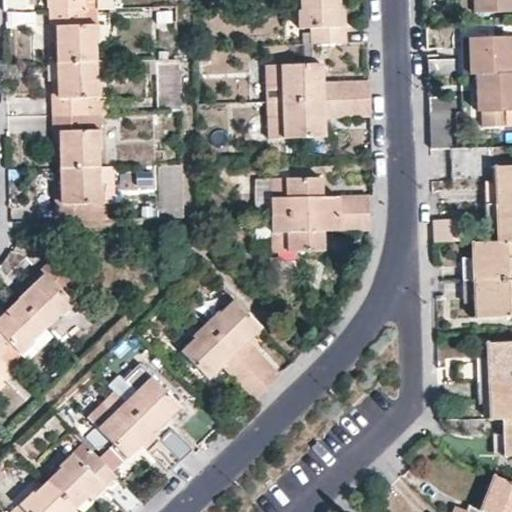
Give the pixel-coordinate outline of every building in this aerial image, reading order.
[(52,0),(52,10),(85,9),(84,0),(52,0)] [(341,26),(340,9),(339,0),(301,0),(302,9),(299,9),(300,27),(312,27),(313,44),(347,42),(347,26),(341,26)] [(427,0),(428,3),(428,11),(460,9),(460,0),(427,0)] [(461,0),(461,8),(477,8),(476,0),(461,0)] [(85,25),(85,9),(52,10),(52,26),(59,26),(59,43),(59,62),(95,61),(94,42),(98,42),(98,25),(85,25)] [(473,64),(511,63),(511,32),(472,35),(473,64)] [(210,65),(210,47),(194,47),(195,65),(210,65)] [(431,66),(463,65),(463,56),(430,57),(431,66)] [(182,113),(180,60),(156,60),(157,113),(182,113)] [(95,80),(95,61),(59,62),(60,81),(60,96),(54,96),(54,115),(87,114),(87,99),(99,99),(99,80),(95,80)] [(268,102),(283,101),(323,100),(323,82),(322,63),(267,64),(268,102)] [(511,70),(511,63),(473,64),(473,72),(480,72),(511,70)] [(463,72),(463,65),(431,66),(431,73),(463,72)] [(511,70),(480,72),(481,108),(511,106),(511,70)] [(336,81),(323,82),(323,100),(336,100),(336,81)] [(336,81),(336,100),(363,99),(362,81),(336,81)] [(372,98),(371,81),(362,81),(363,99),(372,98)] [(432,96),(432,111),(464,109),(464,95),(432,96)] [(372,116),(372,98),(363,99),(364,116),(372,116)] [(103,99),(99,99),(87,99),(87,114),(103,114),(103,99)] [(364,116),(363,99),(336,100),(337,117),(364,116)] [(325,137),(324,116),(323,100),(283,101),(283,117),(269,118),(269,138),(325,137)] [(336,100),(323,100),(324,116),(337,117),(336,100)] [(268,102),(269,118),(283,117),(283,101),(268,102)] [(432,111),(433,128),(465,127),(464,109),(432,111)] [(87,130),(87,114),(54,115),(55,133),(60,133),(61,148),(61,167),(97,167),(96,148),(100,148),(99,130),(87,130)] [(454,146),(466,146),(465,127),(433,128),(433,147),(454,146)] [(482,178),(481,145),(466,146),(454,146),(455,179),(482,178)] [(162,165),(164,217),(183,217),(182,165),(162,165)] [(484,183),(485,203),(511,202),(511,165),(495,167),(496,183),(484,183)] [(97,182),(97,167),(61,167),(62,187),(62,202),(56,202),(56,220),(105,219),(105,201),(100,201),(100,182),(97,182)] [(270,179),(270,214),(363,213),(363,196),(323,196),(323,178),(322,177),(270,179)] [(498,221),(499,240),(511,238),(511,202),(485,203),(486,221),(498,221)] [(436,222),(436,240),(465,239),(464,210),(435,211),(436,222)] [(323,249),(323,231),(364,230),(363,213),(270,214),(271,252),(323,249)] [(475,279),(511,276),(511,238),(499,240),(473,241),(474,259),(463,259),(464,280),(475,279)] [(35,283),(19,297),(46,324),(60,310),(62,312),(73,301),(67,293),(79,282),(54,256),(41,268),(46,273),(35,283)] [(31,278),(35,283),(46,273),(41,268),(31,278)] [(511,314),(511,276),(475,279),(476,297),(477,316),(511,314)] [(465,297),(476,297),(475,279),(464,280),(465,297)] [(0,351),(2,355),(14,344),(21,351),(33,340),(31,337),(46,324),(19,297),(6,311),(0,315),(0,351)] [(262,329),(236,302),(235,301),(222,313),(220,312),(207,324),(236,353),(249,341),(262,329)] [(223,365),(236,353),(207,324),(194,335),(197,338),(182,352),(209,379),(223,365)] [(478,380),(490,379),(511,378),(511,340),(489,341),(489,359),(477,359),(477,362),(459,363),(460,380),(478,380)] [(258,351),(249,341),(236,353),(246,363),(258,351)] [(277,371),(258,351),(246,363),(264,383),(277,371)] [(246,363),(236,353),(223,365),(233,375),(246,363)] [(251,394),(264,383),(246,363),(233,375),(251,394)] [(136,392),(124,404),(152,432),(164,421),(179,407),(141,367),(126,381),(136,392)] [(269,387),(281,376),(277,371),(264,383),(269,387)] [(491,417),(508,417),(511,416),(511,378),(490,379),(490,398),(491,417)] [(478,398),(490,398),(490,379),(478,380),(478,398)] [(256,399),(269,387),(264,383),(251,394),(256,399)] [(152,432),(124,404),(113,414),(102,404),(89,418),(127,457),(141,443),(152,432)] [(170,426),(164,421),(152,432),(158,438),(170,426)] [(172,428),(160,439),(181,461),(193,449),(172,428)] [(158,438),(152,432),(141,443),(147,449),(158,438)] [(497,454),(509,454),(509,438),(497,438),(497,454)] [(181,461),(160,439),(149,450),(170,471),(181,461)] [(83,440),(69,453),(77,461),(90,449),(83,440)] [(56,470),(46,480),(74,509),(89,494),(99,484),(104,489),(118,477),(90,449),(77,461),(69,453),(54,468),(56,470)] [(511,511),(511,480),(496,474),(480,511),(467,511),(458,508),(456,511),(511,511)] [(24,511),(69,511),(74,509),(46,480),(35,491),(32,489),(17,503),(24,511)] [(130,511),(137,511),(145,505),(123,483),(114,492),(114,495),(130,511)] [(94,499),(104,489),(99,484),(89,494),(94,499)] [(7,511),(24,511),(17,503),(7,511)]
